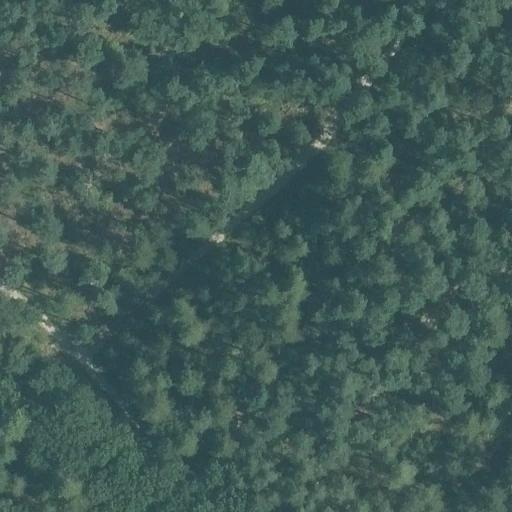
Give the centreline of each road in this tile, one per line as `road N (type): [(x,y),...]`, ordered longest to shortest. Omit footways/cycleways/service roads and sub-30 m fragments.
road 1 (track): [(78,353),(288,174),(427,0)]
road 2 (track): [(78,353),(219,511)]
